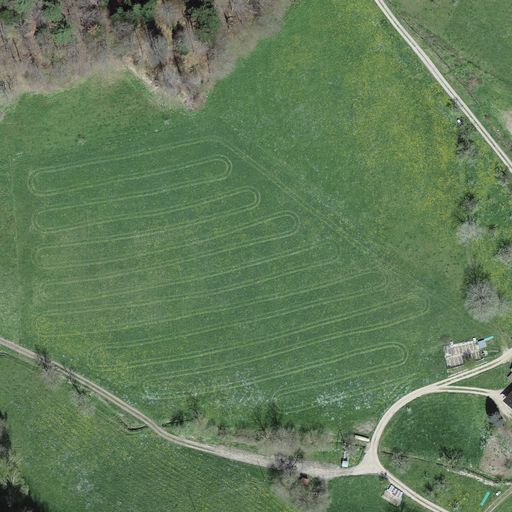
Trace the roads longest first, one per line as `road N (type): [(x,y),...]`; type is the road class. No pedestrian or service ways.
road 1 (track): [(511,351),(409,397),(379,428),(376,463),(442,511)]
road 2 (track): [(377,0),(511,171)]
